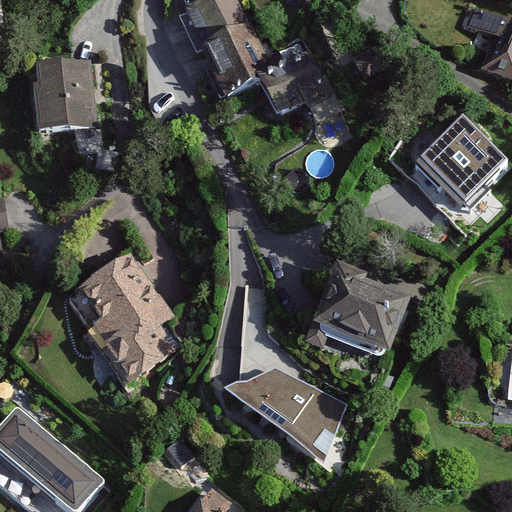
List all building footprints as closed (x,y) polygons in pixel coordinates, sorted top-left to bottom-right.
[(234,106),(259,93),(276,83),(232,1),(190,24),(234,106)] [(511,33),(483,22),(477,39),(499,47),(486,78),(511,88),(511,33)] [(88,63),(36,69),(43,129),(95,124),(88,63)] [(312,63),(276,83),(259,93),(278,128),(309,111),(320,130),(342,118),(312,63)] [(466,121),(426,162),(468,204),(508,163),(466,121)] [(175,328),(133,275),(89,310),(108,334),(98,342),(138,392),(174,363),(157,342),(175,328)] [(368,293),(343,283),(320,342),(387,369),(408,317),(365,300),(368,293)] [(355,415),(282,381),(236,406),(337,475),(355,415)] [(85,511),(109,484),(18,408),(0,429),(0,485),(31,511),(85,511)]
